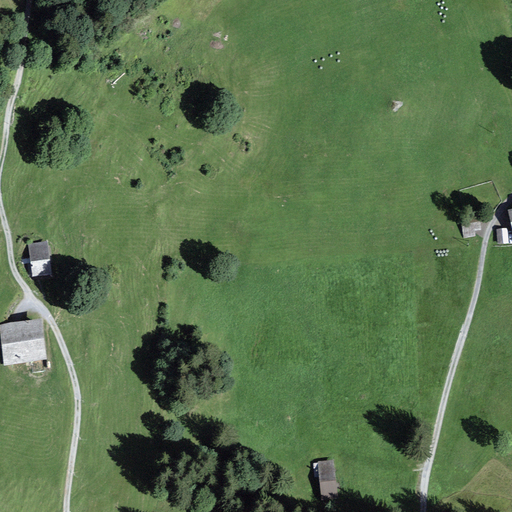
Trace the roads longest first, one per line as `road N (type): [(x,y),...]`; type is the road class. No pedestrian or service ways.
road 1 (track): [(0,194),(10,258),(52,319),(73,368),(80,406),(66,511)]
road 2 (track): [(422,511),(486,243),(511,198)]
road 3 (track): [(27,0),(0,176)]
